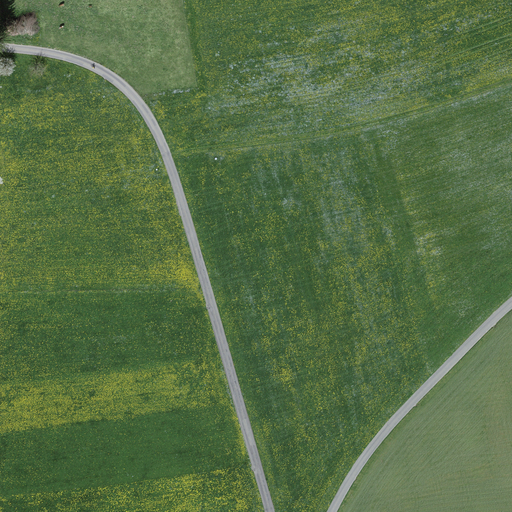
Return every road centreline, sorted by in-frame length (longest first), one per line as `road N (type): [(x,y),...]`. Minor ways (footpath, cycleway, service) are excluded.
road 1 (unclassified): [(270,511),(150,120),(109,74),(65,56),(0,46)]
road 2 (unclassified): [(511,302),(382,433),(331,511)]
